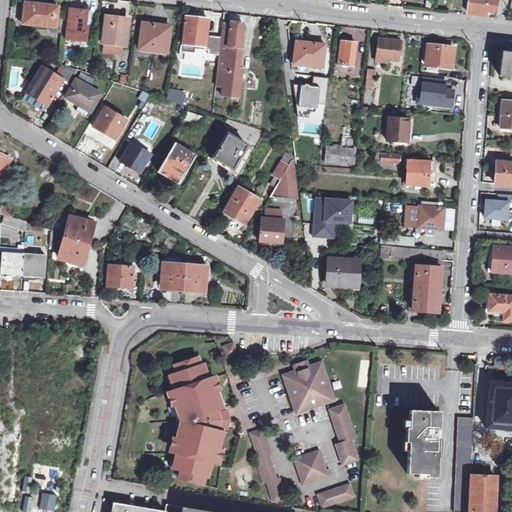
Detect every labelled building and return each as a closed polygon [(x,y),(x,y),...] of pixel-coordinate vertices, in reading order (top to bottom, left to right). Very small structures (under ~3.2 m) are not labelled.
[(470,0),(469,13),(488,15),(489,10),(499,11),(500,0),(470,0)] [(59,8),(26,4),(23,25),(57,29),(59,8)] [(90,13),(69,10),(66,39),(89,41),(91,28),(88,28),(90,13)] [(129,20),(107,17),(103,43),(106,44),(123,46),(125,46),(129,20)] [(209,21),(187,18),(184,45),(205,48),(209,21)] [(169,26),(144,23),(140,49),(166,52),(169,26)] [(237,74),(244,25),(232,24),(231,27),(224,26),(216,88),(224,89),(223,98),(235,99),(237,82),(241,82),(242,74),(237,74)] [(402,42),(380,40),(377,60),(399,62),(402,42)] [(325,47),(297,43),(294,64),(323,67),(325,47)] [(357,45),(342,43),(339,65),(355,67),(357,45)] [(122,53),(123,46),(106,44),(105,51),(122,53)] [(454,48),(429,45),(427,65),(452,68),(454,48)] [(511,55),(504,54),(501,76),(511,77),(511,55)] [(200,65),(199,56),(183,58),(185,67),(200,65)] [(64,81),(44,68),(27,93),(48,106),(64,81)] [(377,71),(369,70),(367,87),(375,88),(377,71)] [(448,91),(449,82),(424,79),(423,87),(421,87),(419,104),(456,108),(457,92),(448,91)] [(90,88),(77,81),(67,99),(80,108),(77,113),(88,119),(102,97),(89,90),(90,88)] [(317,108),(319,87),(301,85),(299,106),(317,108)] [(175,101),(176,94),(167,92),(166,99),(175,101)] [(177,105),(152,96),(143,111),(150,116),(157,104),(175,110),(177,105)] [(511,102),(504,102),(502,129),(511,129),(511,102)] [(127,122),(106,109),(95,129),(116,141),(127,122)] [(204,118),(188,112),(186,120),(201,126),(204,118)] [(410,120),(391,118),(388,141),(409,143),(410,120)] [(248,146),(229,134),(215,159),(223,164),(234,170),(248,146)] [(151,156),(132,144),(121,162),(141,174),(151,156)] [(196,156),(176,144),(160,170),(181,182),(196,156)] [(355,148),(326,146),(324,164),(353,166),(355,148)] [(0,153),(2,150),(0,148),(0,179),(1,180),(13,162),(0,153)] [(400,155),(381,154),(380,163),(399,164),(400,155)] [(298,196),(294,159),(274,193),(298,196)] [(430,163),(409,162),(407,187),(429,187),(430,163)] [(511,164),(498,163),(496,184),(511,185),(511,164)] [(259,200),(240,189),(227,212),(245,223),(259,200)] [(506,220),(507,201),(497,200),(483,199),(481,218),(506,220)] [(354,205),(319,201),(315,238),(325,239),(327,224),(351,227),(354,205)] [(439,203),(423,202),(423,207),(420,207),(419,229),(443,230),(445,209),(438,208),(439,203)] [(13,211),(3,207),(1,215),(2,215),(10,218),(13,211)] [(10,218),(2,215),(2,224),(26,232),(26,229),(26,223),(10,218)] [(96,223),(72,216),(66,236),(90,243),(96,223)] [(265,218),(262,218),(261,242),(283,243),(285,220),(281,219),(265,218)] [(47,230),(26,223),(26,229),(45,235),(47,230)] [(62,235),(51,231),(51,237),(61,239),(62,235)] [(386,238),(382,237),(381,245),(414,247),(415,238),(402,237),(401,235),(390,234),(386,238)] [(90,243),(66,236),(61,256),(84,263),(90,243)] [(443,251),(393,246),(392,255),(442,260),(443,251)] [(511,248),(494,248),(492,273),(511,274),(511,248)] [(24,255),(3,254),(2,275),(23,276),(24,255)] [(47,257),(24,255),(23,276),(45,278),(47,257)] [(181,266),(164,265),(163,289),(205,292),(207,268),(190,267),(190,259),(181,258),(181,266)] [(117,267),(109,266),(107,287),(132,289),(133,273),(143,273),(144,261),(135,261),(134,268),(128,268),(128,263),(117,262),(117,267)] [(356,263),(328,261),(326,288),(355,290),(356,263)] [(442,265),(418,264),(414,309),(439,311),(442,265)] [(511,296),(491,294),(489,311),(505,313),(505,321),(511,321),(511,296)] [(234,343),(225,347),(228,356),(238,353),(234,343)] [(197,356),(174,364),(177,373),(172,375),(174,382),(171,383),(174,393),(168,396),(171,406),(174,405),(178,416),(181,415),(183,420),(181,426),(178,425),(175,435),(172,434),(170,445),(177,447),(173,465),(176,466),(174,474),(197,480),(199,472),(204,473),(206,466),(209,467),(212,456),(219,458),(222,446),(219,446),(221,436),(218,436),(219,429),(225,430),(227,421),(219,419),(217,413),(221,412),(217,402),(221,401),(217,390),(220,389),(216,379),(210,382),(203,364),(200,365),(197,356)] [(294,373),(284,376),(297,413),(331,401),(317,365),(308,369),(306,362),(292,366),(294,373)] [(511,383),(492,382),(490,398),(489,397),(486,427),(511,429),(511,383)] [(344,406),(329,412),(339,443),(335,445),(342,465),(357,460),(349,439),(355,437),(344,406)] [(440,411),(410,410),(410,427),(406,427),(406,442),(409,442),(408,473),(426,474),(426,477),(437,478),(440,411)] [(474,418),(459,417),(454,511),(469,511),(472,461),(474,418)] [(263,430),(251,434),(254,445),(266,441),(263,430)] [(266,441),(254,445),(258,458),(255,459),(264,484),(267,483),(273,502),(286,498),(280,479),(277,480),(268,455),(271,454),(266,441)] [(318,450),(292,460),(301,485),(327,476),(318,450)] [(493,462),(472,461),(469,511),(494,511),(497,476),(493,476),(493,462)] [(349,485),(317,496),(321,508),(353,498),(349,485)] [(54,510),(55,494),(39,492),(38,509),(54,510)] [(21,511),(29,511),(31,496),(23,495),(21,511)]
